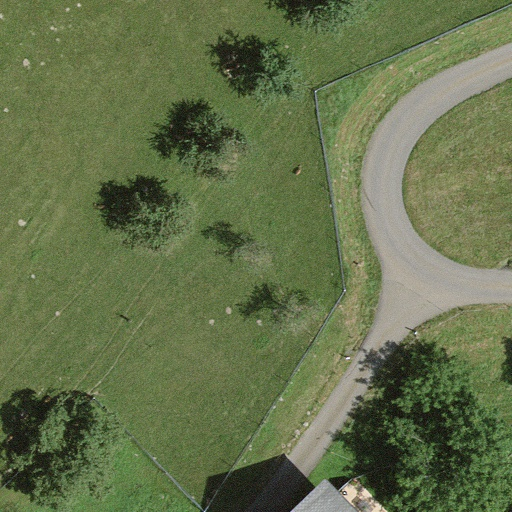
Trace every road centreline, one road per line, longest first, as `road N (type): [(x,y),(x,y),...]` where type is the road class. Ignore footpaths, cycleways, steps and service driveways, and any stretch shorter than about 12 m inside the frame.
road 1 (residential): [(511,282),(418,267),(381,193),(393,136),(447,89),(511,60)]
road 2 (unknown): [(418,267),(250,511)]
